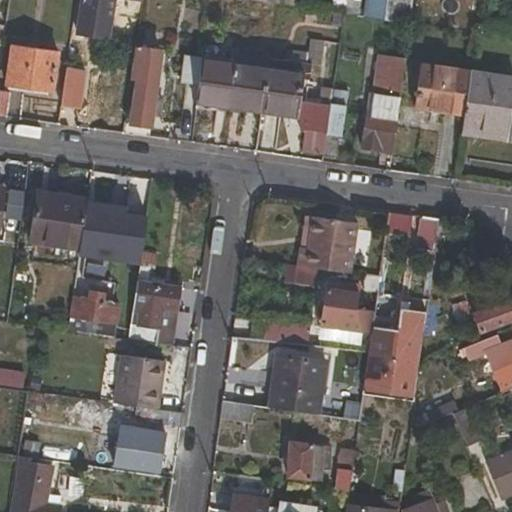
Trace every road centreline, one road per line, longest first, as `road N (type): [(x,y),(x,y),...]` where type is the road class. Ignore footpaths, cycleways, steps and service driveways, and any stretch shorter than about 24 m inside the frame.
road 1 (residential): [(188,511),(237,172)]
road 2 (residential): [(237,172),(495,212)]
road 3 (residential): [(0,136),(237,172)]
